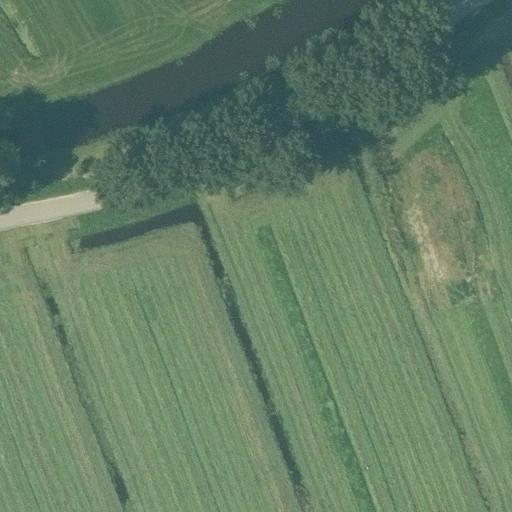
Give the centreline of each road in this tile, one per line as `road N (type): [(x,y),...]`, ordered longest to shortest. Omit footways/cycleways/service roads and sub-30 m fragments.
road 1 (tertiary): [(0,220),(102,199),(216,159),(285,124),(472,0)]
road 2 (track): [(511,504),(345,85)]
road 3 (track): [(40,212),(158,511)]
